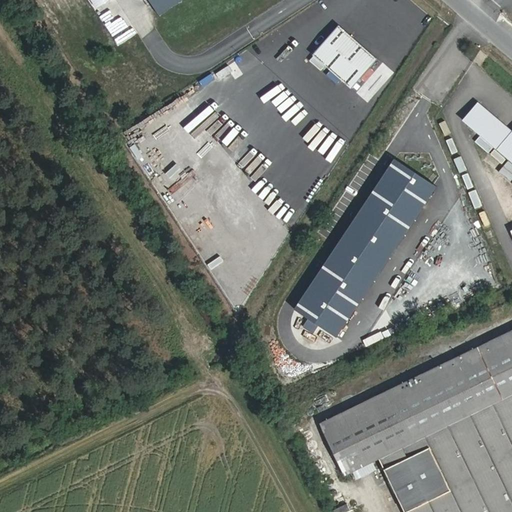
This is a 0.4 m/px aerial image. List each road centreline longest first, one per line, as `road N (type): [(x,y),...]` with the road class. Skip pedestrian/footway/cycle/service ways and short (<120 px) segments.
road 1 (unknown): [(449,59),(415,115),(433,243),(397,282)]
road 2 (unknown): [(131,0),(163,48),(186,59),(218,53),(298,0)]
road 3 (unknown): [(511,257),(456,114),(458,98),(481,85)]
